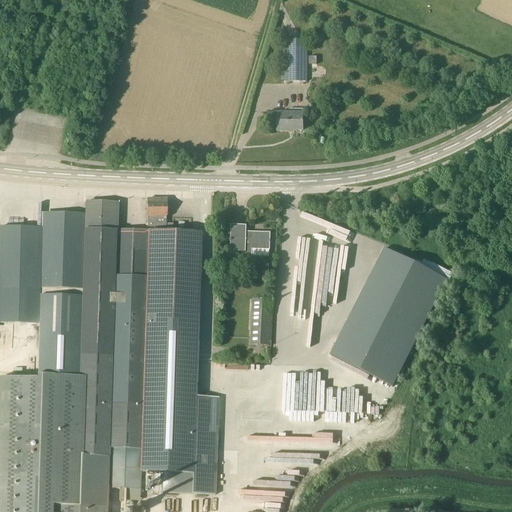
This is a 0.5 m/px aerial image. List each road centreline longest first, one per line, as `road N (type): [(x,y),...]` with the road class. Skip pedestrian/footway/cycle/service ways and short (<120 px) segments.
road 1 (secondary): [(0,168),(251,182),(340,178),(440,151),(511,109)]
road 2 (unknown): [(199,189),(204,369),(218,384),(242,385)]
road 3 (unknown): [(242,385),(280,370),(286,355),(281,284),(290,191)]
road 4 (track): [(224,180),(275,0)]
road 5 (track): [(345,511),(398,495),(511,508)]
road 6 (unknown): [(285,341),(321,332),(351,246)]
road 7 (unknown): [(242,385),(222,511)]
